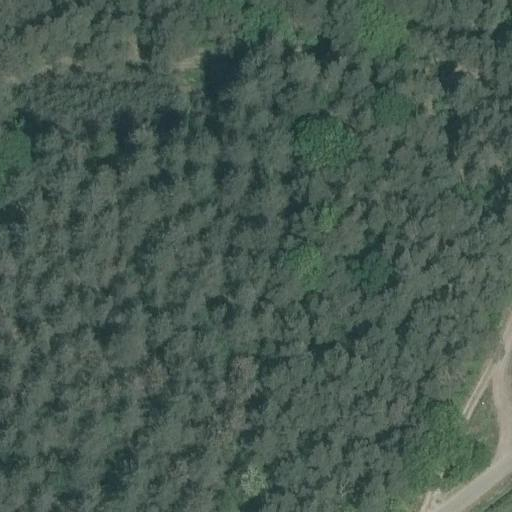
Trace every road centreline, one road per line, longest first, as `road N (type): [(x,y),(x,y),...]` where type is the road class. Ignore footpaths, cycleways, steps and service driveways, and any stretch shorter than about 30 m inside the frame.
road 1 (track): [(511,47),(0,87)]
road 2 (track): [(443,511),(438,465),(511,311)]
